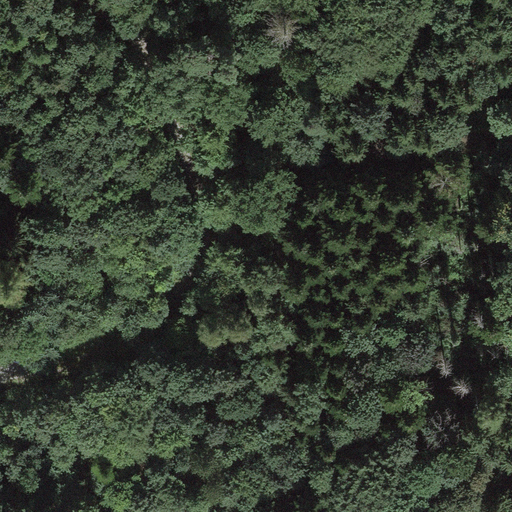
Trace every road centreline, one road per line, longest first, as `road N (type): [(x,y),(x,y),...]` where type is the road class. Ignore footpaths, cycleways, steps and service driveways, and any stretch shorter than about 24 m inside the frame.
road 1 (track): [(0,384),(21,384),(136,339),(198,274),(202,201),(148,48)]
road 2 (track): [(511,132),(337,150),(272,130),(148,48)]
